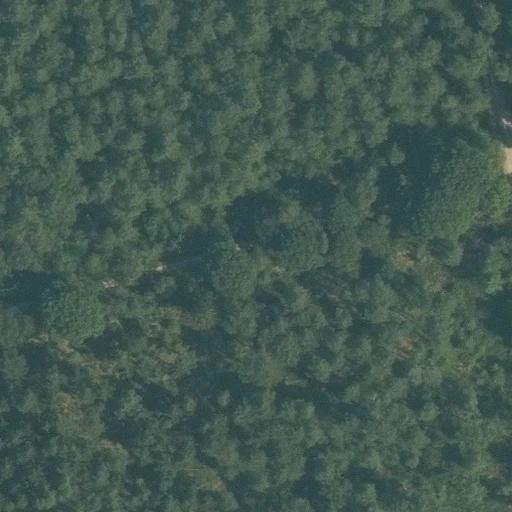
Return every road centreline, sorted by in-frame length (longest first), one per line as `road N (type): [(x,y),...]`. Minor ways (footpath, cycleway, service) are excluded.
road 1 (track): [(511,168),(0,314)]
road 2 (track): [(511,127),(485,0)]
